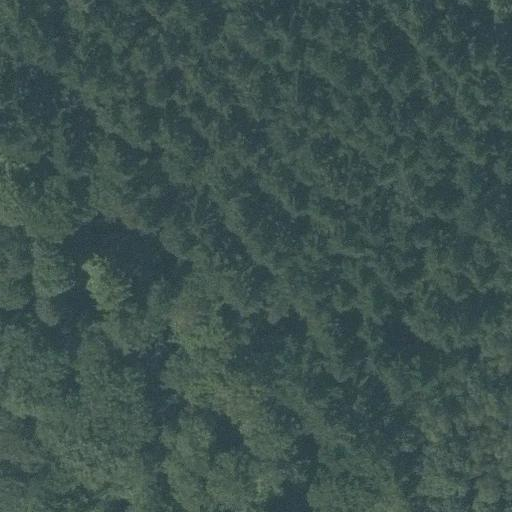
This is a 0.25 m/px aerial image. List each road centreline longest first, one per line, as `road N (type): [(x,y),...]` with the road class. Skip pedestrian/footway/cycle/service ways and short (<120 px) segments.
road 1 (track): [(0,105),(69,140),(207,243),(292,371),(350,511)]
road 2 (unknown): [(0,323),(98,351),(132,372),(259,511)]
